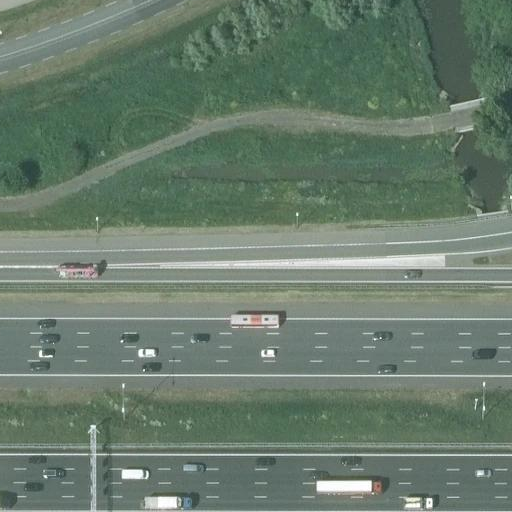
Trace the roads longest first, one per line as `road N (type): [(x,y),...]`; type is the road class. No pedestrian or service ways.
road 1 (track): [(511,110),(398,128),(272,119),(219,127),(27,204),(0,206)]
road 2 (motorway): [(511,241),(0,261)]
road 3 (motorway): [(511,344),(0,343)]
road 4 (motorway): [(0,484),(511,485)]
road 5 (motorway): [(511,278),(0,278)]
road 6 (secondary): [(0,59),(159,0)]
